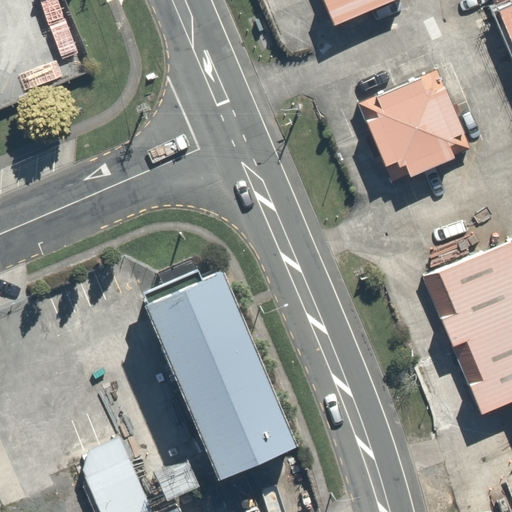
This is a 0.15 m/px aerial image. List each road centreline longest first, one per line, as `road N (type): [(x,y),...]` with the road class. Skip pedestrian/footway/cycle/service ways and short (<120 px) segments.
road 1 (tertiary): [(386,511),(344,386),(235,134)]
road 2 (unclassified): [(0,233),(235,134)]
road 3 (tertiary): [(235,134),(178,0)]
